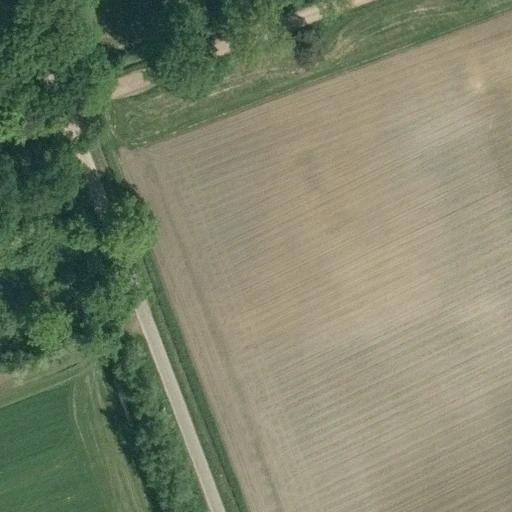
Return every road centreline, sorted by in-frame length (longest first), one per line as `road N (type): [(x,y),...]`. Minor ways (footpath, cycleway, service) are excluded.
road 1 (unclassified): [(217,511),(66,103)]
road 2 (track): [(0,133),(346,0)]
